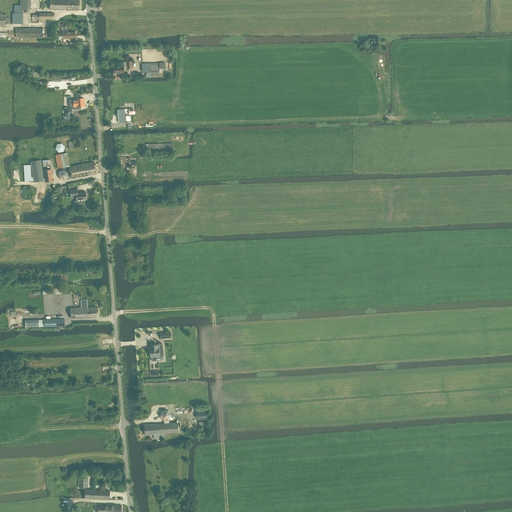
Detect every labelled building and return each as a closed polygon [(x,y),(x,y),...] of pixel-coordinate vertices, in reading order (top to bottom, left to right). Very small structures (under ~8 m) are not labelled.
[(23,9),(31,9),(30,0),(20,0),(20,5),(14,5),(14,13),(23,13),(23,9)] [(50,0),(50,10),(79,10),(78,0),(50,0)] [(12,24),(23,24),(23,13),(14,13),(12,13),(12,24)] [(6,18),(6,16),(6,15),(0,14),(0,26),(6,27),(6,21),(8,21),(8,18),(6,18)] [(62,27),(62,37),(62,39),(75,39),(75,32),(68,32),(68,30),(67,30),(67,27),(62,27)] [(42,38),(42,29),(16,28),(16,38),(42,38)] [(114,73),(124,73),(124,70),(128,69),(132,68),(132,61),(126,61),(127,66),(123,66),(114,67),(114,73)] [(159,77),(159,69),(165,69),(165,63),(142,64),(142,72),(146,72),(146,77),(159,77)] [(78,107),(84,106),(83,98),(77,99),(73,100),(74,107),(78,107)] [(63,119),(69,119),(68,114),(70,114),(70,112),(72,112),(71,107),(65,107),(65,114),(64,114),(63,119)] [(59,153),(63,152),(65,147),(62,143),(57,145),(56,149),(59,153)] [(58,169),(70,166),(67,153),(55,155),(58,169)] [(49,156),(46,157),(45,157),(46,160),(43,160),(45,178),(43,178),(41,160),(31,161),(33,177),(31,177),(31,165),(24,165),(25,181),(34,181),(34,182),(45,180),(46,182),(52,181),(49,160),(49,157),(49,156)] [(72,179),(96,173),(93,162),(69,167),(72,179)] [(65,180),(68,176),(67,171),(62,170),(58,173),(59,179),(65,180)] [(77,189),(70,190),(71,197),(77,196),(77,201),(74,201),(75,205),(79,205),(79,204),(85,203),(84,200),(87,199),(86,192),(78,193),(77,189)] [(87,307),(87,300),(81,300),(81,307),(70,308),(71,318),(98,317),(97,307),(87,307)] [(151,357),(152,361),(156,361),(156,357),(163,356),(163,344),(158,345),(158,344),(150,345),(150,348),(150,357),(151,357)] [(196,408),(196,418),(207,417),(206,407),(196,408)] [(163,421),(169,420),(172,415),(168,410),(162,410),(160,416),(163,421)] [(159,438),(159,434),(178,432),(177,422),(144,425),(145,435),(154,434),(154,438),(159,438)] [(87,488),(88,478),(79,477),(78,487),(87,488)] [(85,490),(85,498),(110,499),(110,491),(105,491),(105,486),(100,486),(100,491),(85,490)]
